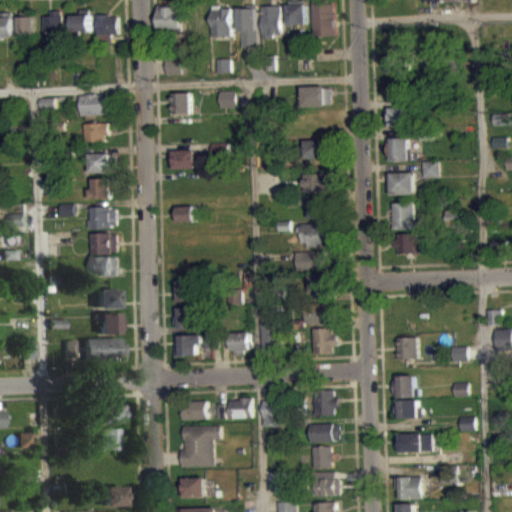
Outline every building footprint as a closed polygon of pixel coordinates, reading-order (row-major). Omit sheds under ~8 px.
[(442,0),(442,10),(476,10),(476,0),(442,0)] [(339,44),(338,7),(315,8),(316,45),(339,44)] [(310,33),(309,8),(290,8),(291,34),(310,33)] [(284,14),(264,14),(264,45),(284,45),(284,14)] [(160,37),(184,38),(184,15),(161,15),(160,37)] [(234,44),(233,15),(214,16),(215,45),(234,44)] [(74,24),(75,40),(93,40),(93,17),(82,18),(82,23),(74,24)] [(45,21),(47,50),(66,48),(64,20),(45,21)] [(16,22),(0,22),(0,46),(17,46),(16,22)] [(121,42),(120,23),(99,24),(100,43),(121,42)] [(21,25),(21,44),(38,44),(37,25),(21,25)] [(411,63),(391,63),(391,81),(411,81),(411,63)] [(168,67),(168,83),(184,83),(184,67),(168,67)] [(232,67),(219,67),(220,81),(233,81),(232,67)] [(392,94),(388,94),(387,107),(412,108),(413,86),(392,85),(392,94)] [(329,94),(305,95),(306,115),(329,115),(329,94)] [(238,100),(222,100),(222,116),(239,116),(238,100)] [(194,122),(194,101),(174,101),(174,122),(194,122)] [(83,124),(111,123),(110,102),(82,103),(83,124)] [(57,122),(57,106),(41,106),(42,123),(57,122)] [(412,134),(413,116),(388,116),(388,133),(412,134)] [(495,134),(510,133),(510,121),(495,122),(495,134)] [(109,131),(86,132),(87,150),(110,149),(109,131)] [(413,169),(412,146),(394,146),(394,170),(413,169)] [(331,166),(331,148),(307,149),(308,167),(331,166)] [(231,151),(215,151),(215,162),(231,161),(231,151)] [(199,158),(171,159),(171,177),(199,177),(199,158)] [(92,181),(115,181),(115,162),(92,161),(92,181)] [(441,169),(425,169),(425,186),(442,185),(441,169)] [(418,203),(418,180),(394,181),(395,203),(418,203)] [(308,200),(335,200),(335,182),(308,181),(308,200)] [(112,186),(95,187),(95,197),(91,197),(91,207),(112,207),(112,186)] [(313,227),(331,226),(330,204),(312,204),(313,227)] [(417,210),(395,211),(396,238),(418,237),(417,210)] [(77,224),(77,212),(61,212),(62,225),(77,224)] [(179,215),(180,231),(198,230),(197,214),(179,215)] [(94,236),(119,236),(118,215),(93,216),(94,236)] [(464,218),(446,218),(447,232),(465,232),(464,218)] [(9,235),(26,234),(26,221),(8,222),(9,235)] [(329,231),(305,232),(306,255),(330,254),(329,231)] [(94,242),(94,263),(120,262),(120,241),(94,242)] [(400,241),(400,262),(433,262),(433,241),(400,241)] [(493,261),(510,260),(510,249),(492,250),(493,261)] [(17,258),(0,258),(1,268),(17,268),(17,258)] [(299,279),(330,278),(329,260),(299,261),(299,279)] [(94,265),(95,285),(121,284),(120,264),(94,265)] [(330,283),(312,283),(311,300),(329,301),(330,283)] [(197,310),(196,289),(180,289),(181,310),(197,310)] [(96,317),(121,316),(120,297),(96,297),(96,317)] [(245,297),(231,298),(232,313),(246,313),(245,297)] [(309,331),(336,331),(337,311),(309,311),(309,331)] [(181,337),(201,337),(201,315),(181,316),(181,337)] [(491,334),(505,333),(505,318),(490,318),(491,334)] [(119,321),(96,322),(97,343),(120,342),(119,321)] [(48,337),(64,336),(64,327),(48,328),(48,337)] [(285,357),(284,331),(264,331),(265,358),(285,357)] [(317,362),(338,362),(337,336),(316,337),(317,362)] [(511,337),(498,337),(498,357),(511,356),(511,337)] [(254,340),(234,341),(235,359),(254,359),(254,340)] [(182,343),(182,352),(177,352),(177,364),(203,364),(203,357),(222,357),(222,342),(182,343)] [(400,346),(401,367),(421,367),(420,345),(400,346)] [(82,347),(83,369),(123,368),(123,346),(82,347)] [(75,349),(63,348),(62,366),(75,366),(75,349)] [(35,349),(21,349),(21,367),(35,367),(35,349)] [(470,370),(470,355),(456,355),(456,369),(470,370)] [(419,405),(419,384),(396,385),(397,405),(419,405)] [(471,404),(471,391),(456,391),(457,405),(471,404)] [(339,398),(318,399),(319,424),(339,424),(339,398)] [(286,435),(285,402),(266,402),(266,435),(286,435)] [(232,407),(233,427),(255,427),(255,406),(232,407)] [(423,426),(422,408),(402,408),(402,427),(423,426)] [(211,427),(210,409),(185,410),(185,428),(211,427)] [(99,432),(124,431),(124,412),(99,413),(99,432)] [(478,425),(463,425),(463,439),(478,439),(478,425)] [(314,450),(343,449),(343,432),(313,432),(314,450)] [(224,433),(186,434),(187,458),(184,458),(184,475),(217,475),(217,448),(224,448),(224,433)] [(120,436),(99,437),(99,458),(120,458),(120,436)] [(31,440),(17,441),(18,456),(32,455),(31,440)] [(403,460),(436,460),(436,441),(403,442),(403,460)] [(335,455),(316,455),(316,476),(335,476),(335,455)] [(447,472),(463,472),(463,460),(446,460),(447,472)] [(424,485),(401,486),(402,508),(425,507),(424,485)] [(208,505),(208,486),(186,486),(186,506),(208,505)] [(343,504),(343,487),(319,488),(319,504),(343,504)] [(287,489),(278,489),(277,502),(287,502),(287,489)] [(123,511),(123,494),(101,494),(101,511),(123,511)]
